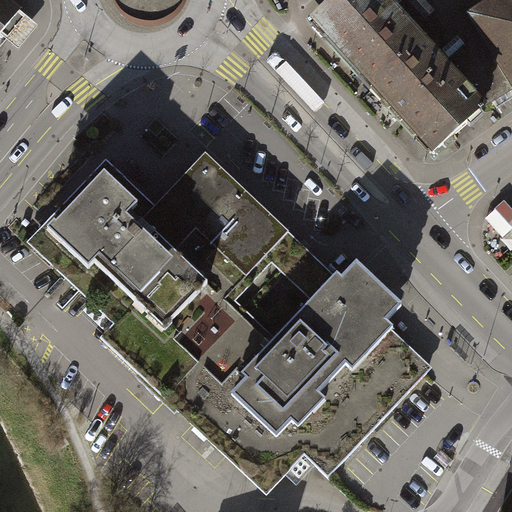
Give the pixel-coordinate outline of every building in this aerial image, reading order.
[(0,0),(0,57),(9,66),(38,30),(2,0),(0,0)] [(347,56),(376,87),(421,46),(380,0),(337,0),(325,12),(324,14),(323,28),(324,30),(347,56)] [(511,0),(380,0),(421,46),(480,111),(483,109),(481,107),(498,97),(511,88),(511,0)] [(376,87),(435,152),(480,111),(421,46),(376,87)] [(94,278),(75,295),(109,329),(99,339),(270,499),(309,458),(334,482),(336,479),(425,385),(438,371),(392,328),(409,311),(366,271),(349,289),(212,159),(152,222),(109,181),(53,240),(94,278)]
